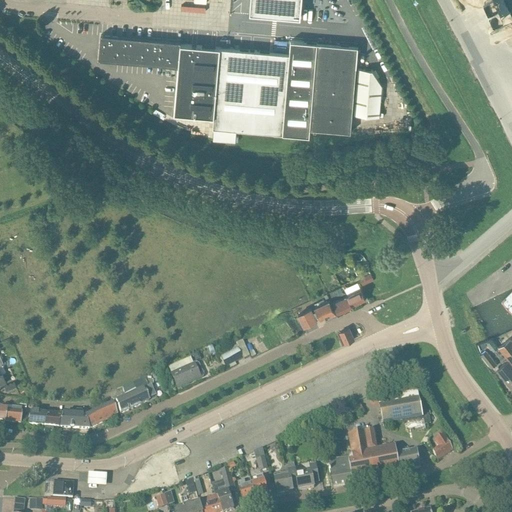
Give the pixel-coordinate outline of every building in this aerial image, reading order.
[(250,0),(250,13),(300,17),(301,0),(250,0)] [(101,35),(99,60),(178,67),(174,110),(214,114),(220,48),(180,45),(181,42),(101,35)] [(290,54),(283,133),(309,136),(310,129),(351,132),(351,126),(356,67),(358,46),(317,43),(291,41),(290,54)] [(220,48),(213,127),(283,133),(290,54),(220,48)] [(358,69),(354,114),(379,116),(383,71),(358,69)] [(363,286),(372,282),(369,275),(359,279),(363,286)] [(360,290),(347,296),(352,306),(365,300),(361,290),(360,290)] [(347,296),(333,302),(338,313),(352,306),(347,296)] [(336,314),(329,300),(315,307),(317,311),(313,313),(311,309),(298,315),(305,328),(317,322),(316,319),(320,317),(321,321),(336,314)] [(345,344),(354,339),(349,328),(340,333),(345,344)] [(502,344),(499,347),(511,364),(511,339),(510,338),(502,344)] [(491,340),(486,344),(493,352),(498,349),(491,340)] [(224,357),(221,358),(226,367),(228,366),(229,366),(235,363),(243,359),(243,360),(250,357),(243,343),(237,346),(238,349),(224,357)] [(491,369),(496,364),(488,355),(485,351),(480,355),(491,369)] [(511,389),(511,365),(508,361),(497,370),(511,389)] [(203,375),(198,365),(196,364),(194,365),(171,375),(178,390),(200,379),(200,378),(202,377),(203,375)] [(123,394),(112,398),(115,404),(120,415),(138,406),(149,401),(148,400),(155,396),(154,394),(151,387),(149,388),(144,379),(133,384),(137,393),(133,395),(125,399),(123,394)] [(7,393),(17,389),(14,383),(4,387),(7,393)] [(416,384),(378,397),(383,426),(387,425),(423,418),(424,425),(430,424),(429,416),(427,416),(423,398),(419,399),(416,384)] [(349,409),(331,417),(334,423),(352,415),(352,416),(363,411),(360,404),(349,409)] [(104,406),(97,409),(98,411),(100,416),(103,423),(117,416),(112,405),(105,408),(104,406)] [(26,406),(25,421),(29,421),(29,425),(44,426),(44,423),(45,414),(33,413),(33,406),(26,406)] [(6,410),(5,422),(20,424),(21,412),(6,410)] [(84,418),(89,429),(103,423),(100,416),(98,411),(95,413),(84,418)] [(61,416),(60,428),(66,428),(83,429),(89,429),(84,418),(83,417),(82,417),(81,413),(75,412),(75,413),(75,417),(67,416),(61,416)] [(44,423),(44,426),(45,427),(47,427),(58,428),(60,428),(61,416),(48,415),(46,414),(45,414),(44,423)] [(350,457),(347,458),(352,484),(357,483),(386,477),(380,450),(378,437),(376,438),(374,430),(372,431),(348,436),(352,457),(350,457)] [(438,461),(453,451),(448,441),(445,436),(435,442),(438,447),(433,451),(438,461)] [(396,446),(380,450),(386,477),(401,474),(401,472),(420,468),(417,451),(410,452),(410,449),(403,450),(403,448),(397,449),(396,446)] [(265,458),(256,461),(259,472),(268,469),(266,460),(265,458)] [(342,459),(328,461),(329,462),(333,487),(352,484),(347,458),(342,459)] [(296,476),(297,484),(298,491),(315,488),(313,480),(318,479),(316,465),(309,466),(310,474),(297,476),(296,476)] [(223,482),(212,485),(215,496),(216,496),(221,511),(226,511),(234,510),(229,495),(235,493),(229,471),(229,469),(220,472),(223,482)] [(296,476),(297,476),(296,469),(288,471),(289,478),(275,480),(277,495),(293,492),(292,485),(297,484),(296,476)] [(112,476),(92,475),(91,478),(91,486),(90,490),(111,491),(111,487),(111,480),(112,476)] [(258,484),(252,486),(254,493),(256,501),(269,497),(264,482),(263,477),(256,479),(258,484)] [(196,480),(195,478),(193,479),(198,496),(203,495),(199,480),(196,480)] [(54,482),(53,496),(72,498),(72,495),(73,483),(54,482)] [(241,483),(238,484),(239,489),(244,505),(256,501),(254,493),(252,486),(245,488),(244,483),(241,483)] [(160,509),(169,506),(165,495),(156,498),(160,509)] [(215,496),(201,500),(204,511),(221,511),(216,496),(215,496)] [(23,511),(25,500),(14,499),(12,511),(23,511)] [(54,499),(53,506),(64,507),(65,499),(54,499)]
